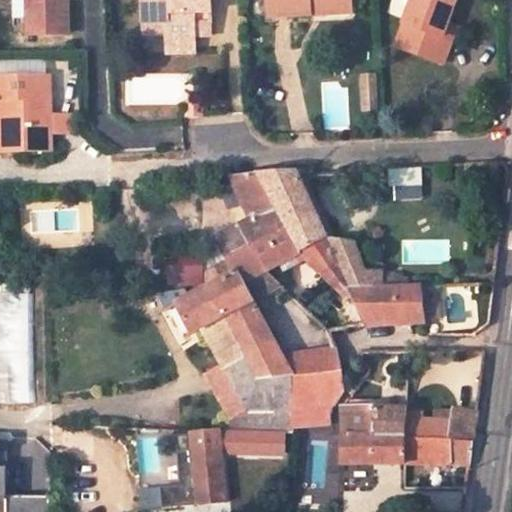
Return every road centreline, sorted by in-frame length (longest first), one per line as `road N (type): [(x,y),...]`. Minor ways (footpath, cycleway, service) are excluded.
road 1 (residential): [(205,133),(247,153),(511,142)]
road 2 (tertiary): [(485,511),(511,316)]
